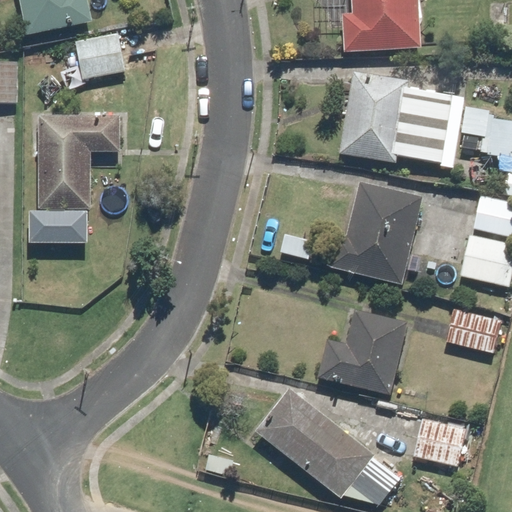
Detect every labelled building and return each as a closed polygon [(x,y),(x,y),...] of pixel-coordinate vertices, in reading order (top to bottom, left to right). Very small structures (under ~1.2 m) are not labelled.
[(26,0),(33,36),(101,25),(96,0),(26,0)] [(309,0),(309,29),(340,29),(340,58),(415,58),(414,0),(309,0)] [(124,35),(78,43),(84,81),(131,72),(124,35)] [(24,64),(0,62),(0,102),(21,104),(24,64)] [(479,134),(458,131),(462,100),(400,92),(401,84),(349,77),(338,163),(390,170),(391,163),(452,171),(455,150),(476,153),(479,134)] [(96,246),(97,212),(98,153),(127,154),(128,116),(100,115),(46,113),(44,210),(36,210),(35,244),(96,246)] [(511,123),(488,121),(483,158),(511,161),(511,123)] [(398,290),(420,205),(356,188),(334,274),(398,290)] [(511,206),(475,200),(469,234),(511,241),(511,206)] [(511,268),(511,247),(467,239),(459,281),(508,290),(511,268)] [(451,310),(443,347),(491,357),(499,320),(451,310)] [(345,351),(323,345),(314,381),(386,399),(404,328),(354,316),(345,351)] [(373,462),(285,397),(253,439),(341,504),(373,462)] [(465,427),(421,417),(412,460),(455,470),(465,427)] [(470,479),(438,472),(433,493),(465,501),(470,479)] [(415,511),(421,495),(396,488),(390,509),(398,511),(415,511)]
